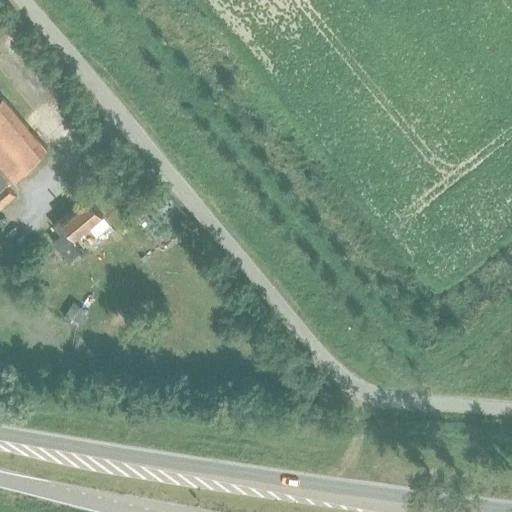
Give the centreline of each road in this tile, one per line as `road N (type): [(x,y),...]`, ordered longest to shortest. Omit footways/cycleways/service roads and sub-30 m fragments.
road 1 (unclassified): [(511,411),(352,394),(294,347),(7,0)]
road 2 (trunk): [(469,511),(0,434)]
road 3 (trunk): [(0,478),(146,511)]
